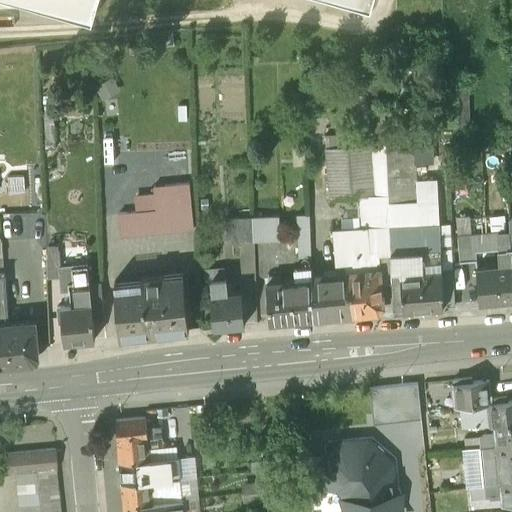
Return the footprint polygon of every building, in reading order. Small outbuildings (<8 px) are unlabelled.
[(20,0),(91,21),(97,0),(20,0)] [(96,85),(103,98),(114,92),(107,79),(96,85)] [(471,119),(470,83),(453,84),(454,119),(471,119)] [(332,228),(335,273),(335,274),(348,273),(348,272),(379,270),(382,306),(381,306),(377,312),(377,313),(392,311),(389,227),(387,205),(386,166),(385,147),(385,140),(367,141),(369,195),(371,225),(332,228)] [(327,197),(369,195),(367,141),(324,142),(327,197)] [(385,147),(386,166),(414,165),(413,146),(385,147)] [(386,166),(387,205),(416,204),(415,178),(414,165),(386,166)] [(415,178),(416,204),(436,204),(435,177),(415,178)] [(188,184),(153,187),(155,211),(118,215),(120,238),(193,231),(188,184)] [(387,205),(389,227),(437,225),(436,204),(416,204),(387,205)] [(492,215),(469,217),(470,236),(473,236),(509,232),(509,227),(493,228),(492,215)] [(309,216),(297,216),(298,240),(310,240),(309,216)] [(279,217),(252,218),(253,242),(279,241),(279,217)] [(449,219),(449,224),(452,270),(475,267),(474,251),(473,236),(470,236),(469,217),(449,219)] [(252,218),(225,219),(226,244),(253,243),(253,242),(252,218)] [(437,225),(389,227),(392,311),(454,306),(452,270),(449,224),(437,225)] [(473,236),(474,251),(497,249),(510,246),(509,232),(473,236)] [(310,240),(298,240),(298,258),(311,258),(310,240)] [(510,246),(497,249),(498,265),(475,267),(478,303),(511,299),(511,266),(511,246),(510,246)] [(497,249),(474,251),(475,267),(498,265),(497,249)] [(87,264),(72,266),(73,289),(89,287),(89,285),(87,264)] [(59,265),(46,265),(48,302),(60,302),(59,265)] [(379,270),(348,272),(348,273),(352,315),(377,313),(377,312),(381,306),(382,306),(379,270)] [(348,273),(335,274),(335,273),(311,276),(311,280),(313,319),(352,315),(348,273)] [(182,276),(141,280),(141,288),(114,290),(119,338),(188,331),(182,276)] [(225,280),(211,282),(212,295),(227,294),(225,280)] [(269,283),(266,284),(269,324),(313,319),(311,280),(281,282),(269,283)] [(100,284),(89,285),(89,287),(92,320),(103,319),(100,284)] [(89,287),(73,289),(75,305),(56,307),(57,318),(61,317),(63,343),(94,340),(92,320),(89,287)] [(212,295),(210,295),(213,329),(244,326),(241,292),(227,294),(212,295)] [(4,295),(0,295),(0,367),(10,367),(6,323),(4,295)] [(49,320),(6,323),(10,367),(50,363),(49,320)] [(454,384),(452,384),(455,404),(455,408),(460,408),(488,405),(491,405),(491,403),(490,399),(488,381),(454,384)] [(450,385),(442,386),(443,404),(455,404),(452,384),(450,385)] [(511,400),(506,401),(491,403),(491,405),(488,405),(490,426),(511,423),(511,400)] [(488,405),(460,408),(462,429),(490,427),(490,426),(488,405)] [(145,418),(115,421),(117,443),(147,440),(147,430),(145,418)] [(511,423),(490,426),(490,427),(494,427),(495,435),(496,446),(511,444),(511,423)] [(161,429),(147,430),(147,440),(162,438),(161,429)] [(495,435),(480,437),(481,447),(496,446),(495,435)] [(480,437),(464,439),(465,449),(481,447),(480,437)] [(162,438),(147,440),(148,449),(163,448),(162,438)] [(147,440),(117,443),(119,464),(150,461),(148,449),(147,440)] [(338,447),(334,452),(329,452),(325,457),(326,464),(317,475),(318,485),(325,490),(335,489),(340,483),(346,489),(345,490),(345,495),(348,501),(347,502),(342,502),(342,504),(344,504),(344,511),(401,511),(400,498),(401,498),(401,496),(396,497),(395,496),(397,490),(392,477),(394,474),(394,467),(384,459),(383,452),(378,447),(374,448),(369,444),(364,444),(361,442),(345,444),(342,447),(338,447)] [(511,444),(496,446),(497,457),(499,475),(500,486),(511,484),(511,444)] [(496,446),(481,447),(482,457),(486,457),(487,458),(497,457),(496,446)] [(465,449),(469,487),(470,487),(470,488),(485,486),(484,477),(499,475),(497,457),(487,458),(486,457),(482,457),(481,447),(465,449)] [(55,449),(44,450),(46,470),(56,469),(57,469),(55,449)] [(44,450),(34,451),(36,471),(46,470),(44,450)] [(34,451),(23,452),(25,472),(36,471),(34,451)] [(23,452),(13,453),(15,473),(25,472),(23,452)] [(13,453),(2,454),(4,475),(15,473),(13,453)] [(173,458),(163,460),(163,471),(165,471),(175,470),(173,458)] [(163,460),(150,461),(151,473),(163,471),(163,460)] [(150,461),(119,464),(122,485),(152,482),(151,473),(150,461)] [(46,470),(36,471),(37,483),(57,480),(56,469),(46,470)] [(175,470),(165,471),(166,481),(188,477),(186,469),(175,470)] [(25,472),(15,473),(16,485),(37,483),(36,471),(25,472)] [(163,471),(151,473),(152,482),(166,481),(165,471),(163,471)] [(499,475),(484,477),(485,486),(485,487),(500,486),(499,475)] [(57,480),(37,483),(38,493),(58,491),(57,480)] [(166,481),(152,482),(154,503),(181,501),(179,480),(166,481)] [(152,482),(122,485),(124,506),(154,503),(152,482)] [(37,483),(16,485),(17,495),(38,493),(37,483)] [(511,484),(500,486),(501,496),(502,507),(511,505),(511,484)] [(485,486),(470,488),(472,499),(486,497),(485,487),(485,486)] [(500,486),(485,487),(486,497),(501,496),(500,486)] [(58,491),(38,493),(39,504),(59,502),(58,491)] [(38,493),(17,495),(18,506),(39,504),(38,493)] [(182,511),(181,501),(154,503),(154,511),(182,511)] [(60,511),(59,502),(39,504),(39,511),(60,511)] [(154,511),(154,503),(124,506),(124,511),(154,511)]
